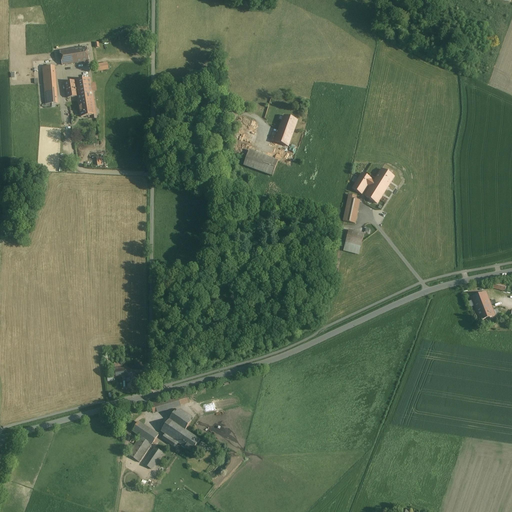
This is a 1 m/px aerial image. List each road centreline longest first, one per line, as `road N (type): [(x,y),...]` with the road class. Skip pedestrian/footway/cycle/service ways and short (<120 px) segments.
road 1 (unclassified): [(151,0),(150,395)]
road 2 (tertiary): [(150,395),(291,353),(426,291),(511,271)]
road 3 (tertiary): [(9,435),(150,395)]
